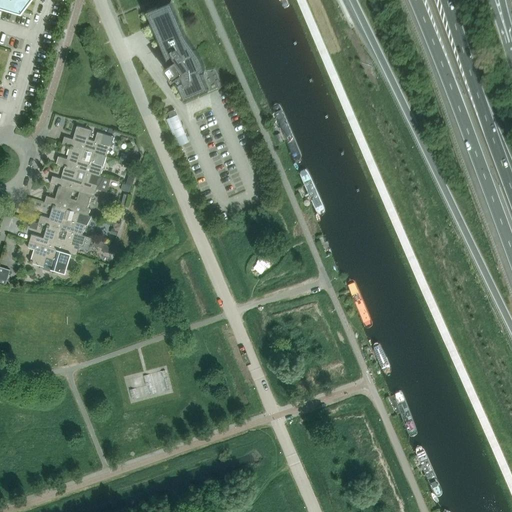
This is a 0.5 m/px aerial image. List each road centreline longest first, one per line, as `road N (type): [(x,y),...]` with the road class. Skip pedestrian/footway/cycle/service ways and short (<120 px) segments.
road 1 (residential): [(274,417),(100,0)]
road 2 (motorway): [(352,0),(511,329)]
road 3 (residential): [(424,511),(370,382),(274,417)]
road 4 (trunk): [(511,190),(441,0)]
road 5 (motorway): [(449,82),(511,250)]
